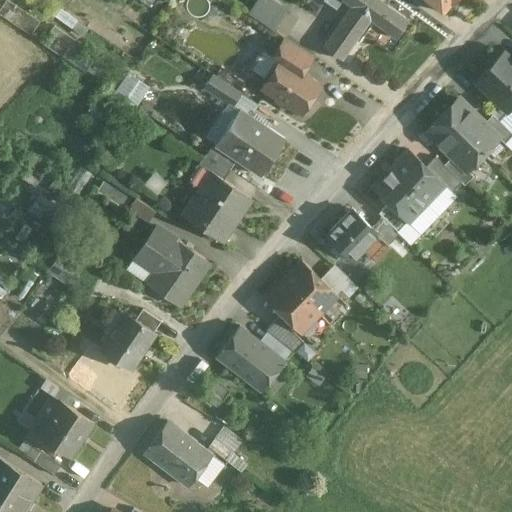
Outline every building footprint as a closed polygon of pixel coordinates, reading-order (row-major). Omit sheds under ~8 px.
[(263,0),(253,16),(273,30),(286,9),(271,0),(263,0)] [(356,0),(351,7),(322,46),(341,60),(370,20),(396,38),(409,20),(380,0),(356,0)] [(452,0),(428,0),(443,11),(452,0)] [(312,56),(284,37),(272,56),(278,60),(279,59),(301,74),(312,56)] [(511,59),(503,51),(474,80),(506,111),(511,104),(511,59)] [(301,74),(279,59),(278,60),(273,69),(269,70),(264,78),(265,82),(261,87),(274,96),(275,100),(282,104),(286,103),(301,113),(319,86),(301,74)] [(221,79),(241,92),(247,83),(227,70),(221,79)] [(240,93),(212,75),(203,89),(231,107),(233,105),(240,93)] [(97,104),(107,111),(124,87),(114,80),(97,104)] [(241,92),(240,93),(233,105),(239,109),(250,117),(258,104),(241,92)] [(483,122),(458,98),(442,114),(482,153),(498,137),(498,136),(483,122)] [(250,117),(239,109),(215,145),(236,159),(260,175),(284,139),(250,117)] [(482,153),(442,114),(426,130),(451,155),(466,169),(482,153)] [(511,133),(491,114),(483,122),(498,136),(498,137),(504,143),(511,133)] [(52,131),(72,145),(80,133),(59,120),(52,131)] [(206,153),(230,169),(236,159),(215,145),(212,144),(206,153)] [(425,166),(408,149),(390,168),(425,202),(443,183),(425,166)] [(212,172),(223,180),(230,169),(206,153),(198,164),(211,173),(212,172)] [(466,169),(451,155),(443,164),(461,181),(460,181),(463,184),(472,175),(466,169)] [(443,164),(435,156),(425,166),(443,183),(451,191),(460,181),(461,181),(443,164)] [(79,166),(67,186),(79,194),(91,174),(79,166)] [(425,202),(390,168),(371,188),(386,203),(406,222),(425,202)] [(223,180),(212,172),(211,173),(183,215),(222,242),(251,199),(223,180)] [(39,194),(28,210),(56,229),(63,219),(53,213),(58,207),(39,194)] [(156,212),(136,199),(129,209),(149,222),(156,212)] [(406,222),(386,203),(377,212),(397,231),(406,222)] [(371,228),(352,209),(326,236),(351,261),(364,248),(360,245),(373,231),(374,230),(371,228)] [(398,233),(382,217),(371,228),(374,230),(373,231),(388,245),(398,233)] [(209,260),(157,225),(137,255),(159,270),(151,284),(180,304),(209,260)] [(47,271),(59,252),(42,240),(29,259),(47,271)] [(98,279),(59,252),(47,271),(86,298),(98,279)] [(320,278),(301,261),(283,279),(317,313),(335,294),(320,278)] [(333,264),(320,278),(335,293),(340,288),(349,279),(333,264)] [(317,313),(283,279),(265,298),(299,331),(317,313)] [(349,279),(340,288),(346,294),(355,285),(349,279)] [(161,321),(142,308),(135,319),(154,332),(161,321)] [(135,319),(124,312),(124,313),(128,316),(115,336),(111,333),(100,349),(130,368),(154,332),(135,319)] [(303,342),(277,317),(265,330),(294,352),(303,342)] [(283,359),(239,327),(215,359),(250,384),(259,391),(283,359)] [(229,390),(210,376),(203,385),(222,400),(229,390)] [(259,391),(250,384),(245,391),(255,397),(259,391)] [(93,423),(60,401),(59,402),(63,404),(42,436),(38,433),(37,434),(70,457),(93,423)] [(203,452),(165,422),(141,452),(186,487),(206,463),(210,457),(203,452)] [(242,440),(224,425),(213,439),(230,452),(231,453),(242,440)] [(230,452),(213,439),(203,452),(210,457),(220,465),(230,452)] [(62,465),(44,452),(37,461),(55,474),(62,465)] [(42,484),(0,457),(0,511),(22,511),(29,501),(31,502),(42,484)] [(220,465),(210,457),(206,463),(216,471),(220,465)]
